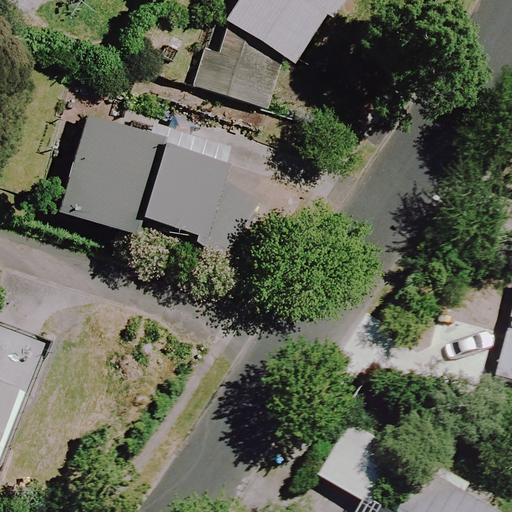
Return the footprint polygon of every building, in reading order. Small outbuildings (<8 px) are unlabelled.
[(340,0),(222,0),(183,84),(256,119),(281,67),(304,78),(339,4),(340,0)] [(214,173),(73,115),(34,209),(120,244),(129,222),(223,260),(248,199),(210,184),(214,173)] [(511,312),(490,384),(511,390),(511,312)] [(0,462),(15,423),(43,350),(0,333),(0,462)] [(361,511),(498,511),(509,496),(425,444),(412,466),(350,428),(315,483),(361,511)]
